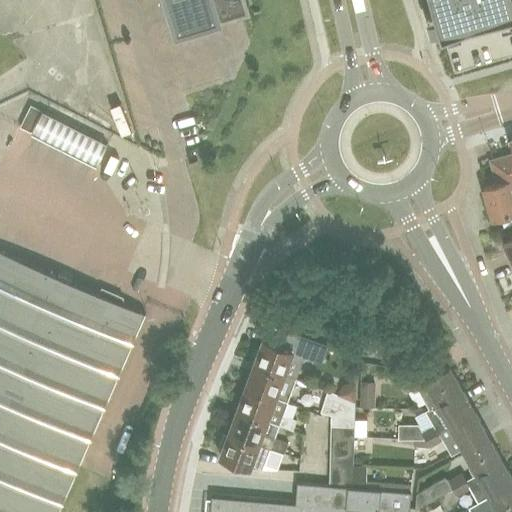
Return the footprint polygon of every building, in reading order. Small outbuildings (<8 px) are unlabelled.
[(168,0),(177,27),(249,5),(247,0),(168,0)] [(511,12),(511,0),(431,0),(441,33),(511,12)] [(111,140),(45,109),(34,131),(100,162),(111,140)] [(511,170),(508,157),(493,161),(499,183),(484,187),(493,218),(511,212),(511,170)] [(511,262),(511,234),(501,240),(511,262)] [(144,313),(0,249),(0,511),(57,511),(78,465),(144,313)] [(303,334),(298,347),(324,357),(329,344),(329,343),(303,333),(303,334)] [(263,338),(254,362),(285,374),(294,350),(263,338)] [(276,398),(285,374),(254,362),(245,386),(276,398)] [(462,390),(449,367),(417,384),(430,408),(438,404),(438,403),(462,390)] [(413,371),(397,369),(395,382),(411,384),(413,371)] [(288,402),(297,378),(285,374),(276,398),(288,402)] [(297,420),(284,415),(288,402),(276,398),(245,386),(237,409),(268,420),(268,421),(293,430),(297,420)] [(322,412),(331,414),(354,415),(354,401),(329,390),(322,412)] [(425,438),(450,425),(474,412),(462,390),(438,403),(438,404),(430,408),(424,411),(433,425),(422,431),(419,424),(399,423),(398,438),(426,439),(425,438)] [(360,396),(360,406),(374,406),(374,397),(360,396)] [(263,432),(268,421),(268,420),(237,409),(229,432),(259,443),(259,444),(270,448),(285,454),(289,443),(274,438),(274,436),(263,432)] [(474,412),(450,425),(425,438),(426,439),(430,447),(443,440),(451,454),(463,448),(462,448),(474,441),(477,445),(489,439),(474,412)] [(354,426),(354,415),(331,414),(330,426),(354,426)] [(354,426),(330,426),(330,437),(353,438),(354,426)] [(250,466),(249,468),(263,468),(270,448),(259,444),(259,443),(229,432),(228,435),(223,433),(218,447),(223,448),(220,455),(250,466)] [(330,449),(353,449),(353,438),(330,437),(330,449)] [(477,474),(501,461),(489,439),(477,445),(474,441),(462,448),(463,448),(477,474)] [(330,460),(353,461),(353,449),(330,449),(330,460)] [(329,472),(353,472),(353,466),(353,461),(330,460),(329,472)] [(478,501),(511,482),(511,481),(501,461),(477,474),(466,480),(453,487),(453,488),(457,495),(470,488),(478,501)] [(353,472),(352,484),(365,485),(365,466),(353,466),(353,472)] [(352,484),(353,472),(329,472),(329,484),(352,484)] [(453,487),(466,480),(462,473),(448,481),(446,476),(416,492),(415,509),(453,488),(453,487)] [(212,495),(210,511),(408,511),(410,491),(298,482),(296,502),(212,495)] [(508,511),(511,510),(511,482),(478,501),(478,502),(483,511),(508,511)]
